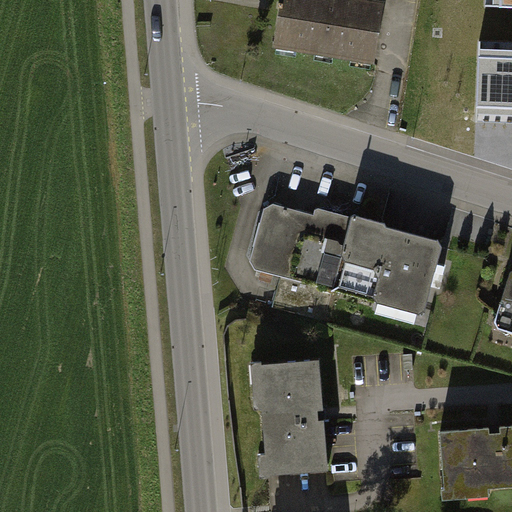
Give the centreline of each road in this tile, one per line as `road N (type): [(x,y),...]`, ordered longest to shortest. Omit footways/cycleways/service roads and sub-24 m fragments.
road 1 (tertiary): [(206,511),(171,106)]
road 2 (residential): [(511,199),(230,109),(171,106)]
